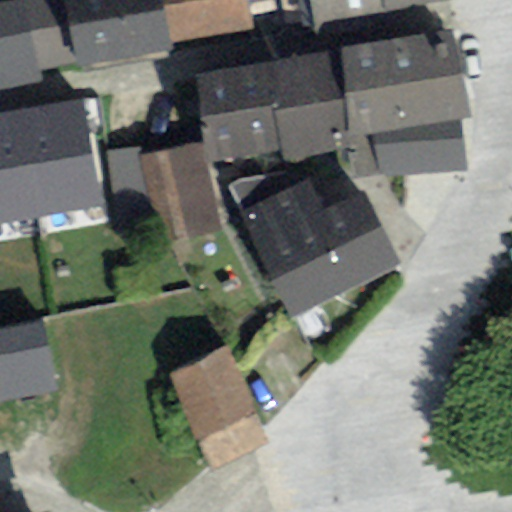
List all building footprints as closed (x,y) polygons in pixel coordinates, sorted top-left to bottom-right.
[(184,0),(25,0),(0,4),(0,7),(11,79),(193,50),(184,0)] [(272,0),(184,0),(193,50),(278,36),(272,0)] [(308,0),(312,23),(387,12),(384,0),(308,0)] [(337,33),(338,39),(352,123),(369,120),(460,105),(470,104),(455,14),(337,33)] [(338,39),(269,50),(283,139),(285,153),(355,142),(352,123),(338,39)] [(269,50),(194,62),(207,151),(283,139),(269,50)] [(82,93),(0,107),(0,215),(100,198),(82,93)] [(467,162),(460,105),(369,120),(379,168),(467,162)] [(200,139),(138,151),(156,244),(218,232),(200,139)] [(307,174),(241,208),(292,308),(399,254),(362,182),(321,202),(307,174)] [(46,314),(0,323),(0,397),(60,386),(46,314)] [(270,440),(226,342),(168,368),(212,466),(270,440)] [(55,511),(52,500),(7,511),(55,511)]
